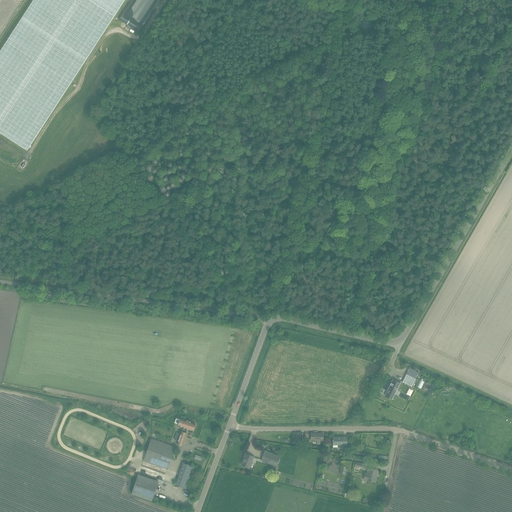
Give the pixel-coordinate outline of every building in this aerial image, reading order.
[(32,0),(0,50),(0,135),(27,152),(124,0),(32,0)] [(415,380),(406,375),(402,382),(412,387),(415,380)] [(400,383),(399,382),(393,379),(384,396),(392,400),(400,383)] [(177,444),(182,445),(184,439),(185,439),(186,437),(185,437),(186,433),(184,432),(185,429),(185,428),(187,428),(186,429),(188,429),(189,429),(189,430),(191,430),(193,430),(195,424),(180,419),(181,419),(179,425),(178,425),(181,426),(181,427),(182,427),(184,427),(182,432),(181,432),(180,434),(177,433),(174,440),(178,441),(177,444)] [(311,433),(311,438),(311,441),(317,441),(317,444),(320,445),(320,440),(323,440),(323,434),(311,433)] [(333,437),(333,442),(333,445),(333,447),(338,447),(338,445),(343,445),(343,450),(347,450),(347,445),(347,437),(333,437)] [(143,461),(162,468),(167,469),(175,447),(151,439),(143,461)] [(261,461),(276,466),(280,456),(265,451),(261,461)] [(241,465),(244,466),(245,467),(249,468),(254,457),(245,453),(243,458),(244,458),(241,465)] [(175,485),(187,489),(195,466),(183,463),(175,485)] [(364,480),(370,481),(375,482),(378,470),(368,469),(367,473),(365,473),(364,480)] [(139,475),(132,494),(151,501),(158,481),(139,475)]
